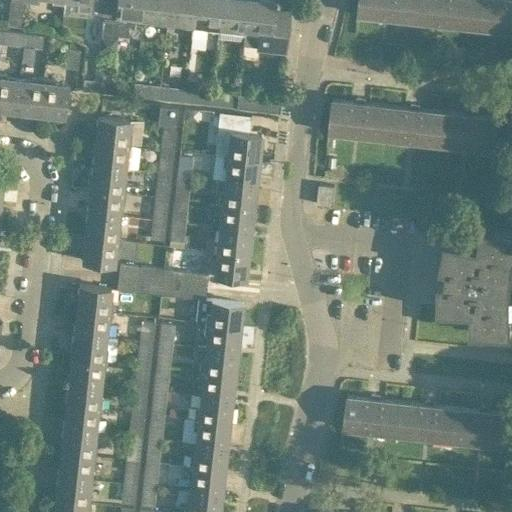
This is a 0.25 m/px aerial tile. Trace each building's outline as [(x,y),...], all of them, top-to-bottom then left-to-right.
[(9,0),(7,24),(21,25),(24,0),(9,0)] [(75,0),(77,0),(77,4),(89,5),(87,16),(89,16),(101,18),(102,18),(103,0),(75,0)] [(101,18),(100,32),(139,37),(140,33),(141,22),(142,18),(143,0),(103,0),(102,18),(101,18)] [(143,0),(142,18),(154,19),(154,23),(167,25),(167,21),(169,0),(143,0)] [(169,0),(167,21),(181,22),(180,26),(192,27),(195,0),(169,0)] [(207,29),(218,30),(221,0),(195,0),(192,27),(191,38),(206,40),(207,29)] [(221,0),(218,30),(244,33),(247,0),(221,0)] [(247,0),(244,33),(243,41),(256,43),(256,45),(271,46),(285,48),(286,48),(290,13),(289,13),(273,11),(273,0),(272,0),(271,0),(247,0)] [(359,0),(358,13),(412,19),(414,0),(359,0)] [(414,0),(412,19),(467,25),(469,0),(414,0)] [(511,0),(469,0),(467,25),(511,29),(511,0)] [(5,30),(3,42),(22,44),(24,32),(5,30)] [(24,32),(22,44),(41,46),(43,34),(24,32)] [(65,48),(63,66),(77,68),(79,49),(65,48)] [(105,91),(108,67),(96,66),(94,89),(105,91)] [(0,107),(15,109),(19,78),(6,77),(6,73),(0,72),(0,107)] [(19,78),(15,109),(39,112),(43,81),(43,77),(32,76),(31,79),(19,78)] [(43,81),(39,112),(63,115),(66,95),(67,83),(53,82),(54,78),(43,77),(43,81)] [(83,78),(82,88),(93,90),(94,79),(83,78)] [(140,94),(140,96),(159,98),(161,86),(141,83),(140,94)] [(161,86),(159,98),(179,100),(180,88),(161,86)] [(192,89),(190,101),(210,103),(211,91),(192,89)] [(211,91),(210,103),(229,105),(230,93),(211,91)] [(236,106),(279,111),(280,99),(237,94),(236,106)] [(332,96),(329,132),(383,137),(387,103),(386,103),(365,101),(365,97),(356,96),(355,100),(334,98),(334,96),(332,96)] [(383,137),(438,142),(442,109),(441,109),(441,110),(419,107),(419,103),(410,102),(410,106),(388,104),(388,103),(387,103),(383,137)] [(157,121),(174,123),(176,107),(159,105),(157,121)] [(182,118),(197,120),(198,107),(184,106),(182,118)] [(442,109),(438,142),(494,148),(497,115),(495,115),(473,113),(474,109),(464,108),(464,112),(442,110),(442,109)] [(219,112),(214,154),(224,155),(258,159),(261,134),(249,133),(251,115),(219,112)] [(98,117),(95,141),(130,145),(140,146),(143,122),(129,121),(118,119),(98,117)] [(163,127),(161,147),(173,148),(176,129),(173,129),(163,127)] [(95,141),(92,164),(124,168),(124,167),(137,168),(140,146),(130,145),(95,141)] [(160,152),(158,171),(171,172),(173,153),(160,152)] [(179,154),(177,173),(189,174),(191,155),(179,154)] [(211,177),(225,179),(226,166),(223,166),(224,155),(214,154),(211,177)] [(224,155),(223,166),(226,166),(225,179),(256,182),(258,159),(224,155)] [(92,164),(90,188),(125,192),(126,180),(122,180),(124,168),(92,164)] [(158,171),(156,190),(169,191),(171,172),(158,171)] [(177,173),(175,192),(187,193),(189,174),(177,173)] [(224,191),(220,191),(219,202),(253,206),(256,182),(225,179),(224,191)] [(317,203),(318,203),(333,204),(334,185),(319,184),(317,203)] [(90,188),(87,211),(119,215),(120,202),(124,202),(125,192),(90,188)] [(155,199),(153,218),(165,220),(167,201),(155,199)] [(173,201),(171,220),(184,222),(186,203),(173,201)] [(219,202),(217,213),(221,213),(219,226),(250,229),(253,206),(219,202)] [(87,211),(84,235),(120,239),(121,230),(117,230),(119,215),(87,211)] [(153,218),(151,237),(163,239),(165,220),(153,218)] [(171,220),(169,239),(182,241),(184,222),(171,220)] [(471,331),(481,333),(481,331),(510,331),(511,313),(511,307),(511,295),(509,295),(510,281),(511,270),(511,230),(481,224),(478,243),(467,242),(467,243),(444,239),(439,266),(437,280),(436,309),(458,309),(458,310),(469,311),(469,331),(471,331)] [(218,238),(214,238),(213,249),(248,253),(250,229),(219,226),(218,238)] [(120,239),(84,235),(82,259),(113,262),(115,250),(118,250),(120,239)] [(213,249),(212,260),(215,260),(214,273),(245,277),(248,253),(213,249)] [(119,262),(117,275),(142,278),(143,265),(119,262)] [(142,278),(162,280),(163,267),(143,265),(142,278)] [(162,280),(182,282),(183,270),(163,267),(162,280)] [(183,270),(182,282),(206,285),(208,272),(183,270)] [(116,287),(140,290),(142,278),(117,275),(116,287)] [(140,290),(160,293),(162,280),(142,278),(140,290)] [(160,293),(180,295),(182,282),(162,280),(160,293)] [(182,282),(180,295),(199,297),(205,298),(205,297),(206,285),(182,282)] [(79,283),(76,307),(111,311),(113,300),(109,300),(110,287),(79,283)] [(199,297),(196,321),(204,322),(240,326),(242,301),(222,299),(211,298),(205,297),(205,298),(199,297)] [(76,307),(73,331),(105,335),(106,322),(110,323),(111,311),(76,307)] [(142,319),(140,338),(152,340),(154,321),(153,321),(142,319)] [(160,321),(158,341),(171,342),(173,323),(161,321),(160,321)] [(204,322),(203,333),(207,333),(205,346),(237,349),(240,326),(204,322)] [(73,331),(71,355),(106,359),(108,348),(103,348),(105,335),(73,331)] [(140,338),(138,358),(150,359),(152,340),(140,338)] [(158,341),(156,360),(169,361),(171,342),(158,341)] [(204,359),(200,358),(199,369),(234,373),(237,349),(205,346),(204,359)] [(71,355),(68,379),(99,382),(101,369),(105,369),(106,359),(71,355)] [(136,367),(134,386),(147,388),(149,369),(136,367)] [(155,369),(153,388),(165,390),(167,371),(155,369)] [(199,369),(198,380),(201,381),(200,393),(232,397),(234,373),(199,369)] [(68,379),(65,403),(101,407),(102,396),(98,396),(99,382),(68,379)] [(134,386),(132,405),(145,407),(147,388),(134,386)] [(153,388),(151,407),(163,409),(165,390),(153,388)] [(199,406),(195,406),(194,417),(229,421),(232,397),(200,393),(199,406)] [(348,393),(344,427),(346,428),(346,426),(399,432),(403,399),(402,399),(402,400),(381,398),(381,394),(372,393),(372,397),(349,394),(349,393),(348,393)] [(399,432),(454,438),(458,405),(457,405),(457,406),(435,403),(435,399),(426,398),(425,403),(404,400),(404,399),(403,399),(399,432)] [(65,403),(63,426),(94,430),(95,418),(100,418),(101,407),(65,403)] [(458,405),(454,438),(507,444),(507,445),(508,445),(511,411),(510,412),(490,410),(490,406),(481,405),(481,408),(458,406),(458,405)] [(131,415),(129,434),(142,435),(144,416),(131,415)] [(183,416),(180,439),(195,441),(226,444),(229,421),(194,417),(183,416)] [(150,417),(147,436),(160,437),(162,418),(150,417)] [(63,426),(60,450),(95,454),(97,443),(92,443),(94,430),(63,426)] [(129,434),(127,453),(139,455),(142,435),(129,434)] [(147,436),(145,455),(158,457),(160,437),(147,436)] [(193,454),(190,453),(188,464),(224,468),(226,444),(195,441),(193,454)] [(60,450),(57,474),(89,478),(90,465),(94,465),(95,454),(60,450)] [(126,463),(124,482),(136,483),(138,464),(126,463)] [(188,464),(187,475),(191,476),(189,488),(221,492),(224,468),(188,464)] [(144,465),(142,484),(155,485),(157,466),(144,465)] [(57,474),(55,498),(89,502),(91,490),(87,490),(89,478),(57,474)] [(124,482),(121,501),(134,502),(136,483),(124,482)] [(142,484),(140,503),(153,504),(155,485),(142,484)] [(184,501),(183,511),(184,511),(218,511),(221,492),(189,488),(188,501),(184,501)] [(88,511),(89,502),(55,498),(52,511),(84,511),(88,511)]
